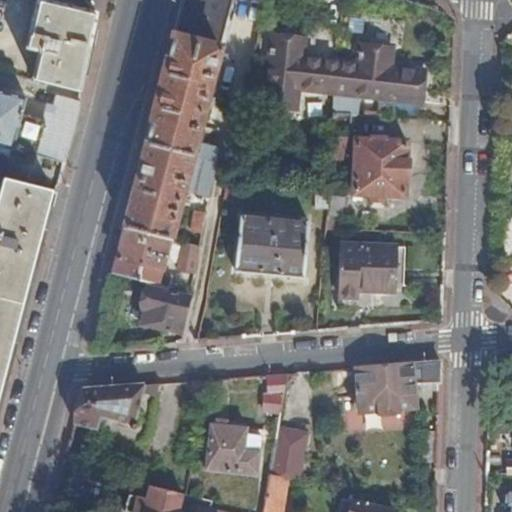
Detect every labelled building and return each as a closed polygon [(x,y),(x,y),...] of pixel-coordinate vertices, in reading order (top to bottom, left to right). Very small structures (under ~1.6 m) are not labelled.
[(87,0),(37,0),(28,37),(30,38),(28,50),(41,54),(34,82),(81,94),(97,15),(87,0)] [(210,88),(232,0),(183,0),(170,51),(146,146),(216,163),(219,149),(202,144),(216,90),(210,88)] [(332,90),(333,64),(300,61),(302,41),(271,37),(263,107),(293,110),(296,90),(321,93),(322,88),(332,90)] [(357,67),(333,64),(332,90),(354,92),(354,97),(419,104),(423,74),(388,70),(390,50),(359,47),(357,67)] [(80,114),(81,105),(58,99),(56,109),(49,107),(45,123),(23,117),(27,101),(0,94),(0,149),(13,153),(13,152),(66,165),(70,149),(80,114)] [(351,139),(352,117),(333,116),(332,139),(330,139),(330,159),(350,160),(351,139)] [(406,163),(407,143),(386,142),(386,139),(372,138),(372,141),(357,141),(355,195),(405,198),(405,180),(409,178),(410,165),(406,163)] [(209,198),(216,163),(146,146),(137,180),(125,229),(171,240),(177,214),(182,215),(186,198),(189,198),(190,193),(209,198)] [(0,160),(11,163),(13,153),(0,149),(0,160)] [(0,417),(13,366),(43,252),(45,244),(41,242),(54,194),(4,180),(0,196),(0,417)] [(330,211),(331,198),(330,186),(318,185),(317,210),(330,211)] [(330,211),(329,217),(343,219),(345,199),(331,198),(330,211)] [(201,234),(205,215),(195,212),(191,232),(201,234)] [(304,279),(310,223),(242,217),(236,273),(304,279)] [(166,258),(171,240),(125,229),(120,247),(113,275),(159,287),(162,274),(166,258)] [(182,243),(171,240),(166,258),(178,260),(182,243)] [(193,273),(199,247),(182,243),(178,260),(176,271),(193,273)] [(397,294),(400,249),(342,246),(339,298),(359,299),(360,292),(397,294)] [(159,287),(189,294),(192,281),(172,277),(162,274),(159,287)] [(143,307),(143,309),(151,312),(148,327),(180,334),(188,298),(148,288),(147,291),(143,295),(142,300),(141,305),(143,307)] [(151,312),(143,309),(139,324),(148,327),(151,312)] [(440,364),(356,370),(359,414),(415,409),(413,386),(440,384),(440,364)] [(306,436),(277,429),(269,476),(287,480),(294,481),(306,436)] [(281,511),(287,480),(269,476),(262,511),(281,511)] [(390,511),(373,508),(375,500),(356,495),(353,503),(351,503),(349,511),(390,511)] [(339,511),(349,511),(351,503),(342,500),(339,511)]
